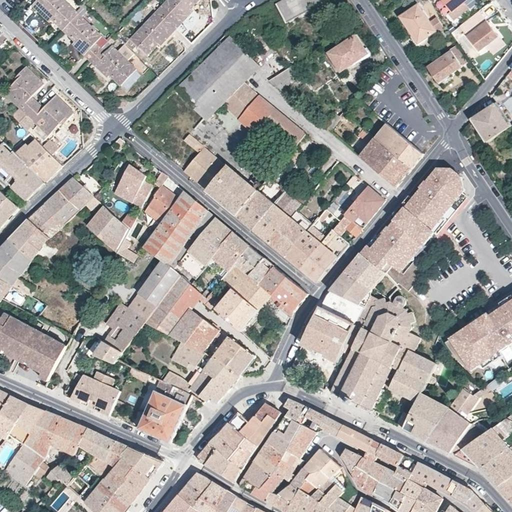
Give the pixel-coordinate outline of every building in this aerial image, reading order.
[(77,12),(64,0),(37,0),(33,5),(50,23),(53,20),(64,31),(80,14),(77,12)] [(192,9),(199,0),(168,0),(159,11),(177,29),(194,11),(192,9)] [(284,18),(316,0),(321,0),(323,4),(331,0),(284,0),(276,4),(284,18)] [(287,24),(323,4),(321,0),(316,0),(284,18),(287,24)] [(467,0),(443,0),(451,10),(453,12),(465,2),(467,0)] [(80,14),(86,7),(84,4),(81,2),(78,5),(81,7),(77,12),(80,14)] [(465,2),(453,12),(451,10),(446,14),(453,22),(470,9),(465,2)] [(444,27),(437,17),(430,21),(419,5),(400,17),(413,36),(416,34),(421,42),(444,27)] [(83,17),(89,10),(86,7),(80,14),(83,17)] [(155,41),(166,29),(172,34),(177,29),(159,11),(131,40),(148,55),(158,44),(155,41)] [(83,17),(80,14),(64,31),(75,41),(80,46),(78,48),(91,61),(109,42),(83,17)] [(480,51),(499,36),(488,22),(468,37),(480,51)] [(161,46),(172,34),(166,29),(155,41),(158,44),(161,46)] [(341,71),(369,52),(356,32),(327,51),(341,71)] [(112,45),(118,38),(115,35),(109,42),(112,45)] [(245,82),(261,66),(234,39),(180,93),(207,120),(222,105),(245,82)] [(138,69),(129,61),(135,54),(125,44),(119,51),(112,45),(109,42),(91,61),(109,77),(111,75),(122,86),(123,85),(137,71),(138,69)] [(451,75),(468,63),(456,45),(450,49),(452,51),(429,67),(438,81),(450,73),(451,75)] [(281,91),(301,77),(292,66),(288,69),(270,81),(281,91)] [(33,98),(46,85),(27,67),(15,80),(16,81),(6,93),(21,108),(28,115),(39,103),(33,98)] [(129,90),(142,76),(137,71),(123,85),(129,90)] [(439,83),(451,75),(450,73),(438,81),(439,83)] [(277,109),(260,95),(255,91),(245,82),(222,105),(239,120),(257,134),(267,122),(277,109)] [(69,120),(75,113),(57,96),(44,108),(39,103),(28,115),(35,122),(50,136),(67,118),(69,120)] [(167,130),(185,112),(173,100),(155,118),(167,130)] [(511,128),(495,104),(472,120),(488,143),(511,128)] [(28,115),(21,108),(13,116),(20,123),(28,115)] [(307,134),(277,109),(267,122),(297,147),(307,134)] [(331,132),(342,118),(337,114),(326,128),(331,132)] [(27,130),(35,122),(28,115),(20,123),(27,130)] [(63,127),(69,120),(67,118),(61,125),(63,127)] [(425,154),(388,124),(376,138),(377,139),(413,169),(425,154)] [(361,135),(366,130),(361,126),(357,131),(361,135)] [(218,141),(214,147),(228,157),(238,144),(218,130),(213,137),(218,141)] [(366,130),(361,135),(360,136),(371,145),(376,138),(366,130)] [(20,156),(37,140),(30,133),(12,148),(20,156)] [(260,191),(229,165),(228,167),(190,135),(185,140),(200,153),(185,172),(239,217),(260,191)] [(413,169),(377,139),(376,138),(371,145),(361,157),(398,188),(413,169)] [(64,166),(37,140),(20,156),(46,182),(64,166)] [(46,182),(20,156),(12,148),(6,142),(0,148),(0,175),(11,186),(28,201),(46,182)] [(148,174),(130,162),(114,192),(143,207),(154,187),(144,181),(148,174)] [(447,200),(453,205),(463,194),(465,191),(462,177),(452,170),(439,169),(428,183),(426,182),(421,188),(423,189),(414,200),(407,207),(406,209),(405,211),(398,219),(389,229),(388,228),(384,234),(385,235),(381,239),(372,250),(366,257),(385,273),(387,275),(399,288),(401,285),(409,292),(411,290),(415,284),(426,270),(415,261),(413,259),(409,256),(410,255),(402,248),(406,242),(415,249),(421,242),(425,245),(435,233),(433,231),(449,211),(442,205),(447,200)] [(166,220),(182,199),(163,186),(169,178),(162,172),(156,184),(161,188),(155,195),(157,197),(149,207),(154,211),(161,216),(166,220)] [(350,188),(358,179),(354,175),(347,185),(350,188)] [(87,204),(95,197),(95,196),(75,178),(61,191),(46,205),(57,215),(66,224),(81,210),(87,204)] [(255,231),(287,191),(271,178),(260,191),(239,217),(255,231)] [(363,230),(387,201),(369,186),(345,215),(363,230)] [(21,208),(0,188),(0,223),(4,227),(21,208)] [(308,198),(309,196),(303,191),(296,199),(287,191),(255,231),(271,243),(292,217),(298,210),(308,198)] [(171,266),(210,212),(187,192),(182,199),(166,220),(147,247),(164,260),(168,263),(171,266)] [(435,233),(437,235),(468,198),(463,194),(453,205),(449,211),(433,231),(435,233)] [(407,207),(414,200),(410,196),(403,204),(407,207)] [(93,211),(102,203),(95,197),(87,204),(90,208),(93,211)] [(442,205),(449,211),(453,205),(447,200),(442,205)] [(51,237),(58,231),(66,224),(57,215),(46,205),(45,205),(39,211),(30,219),(11,240),(33,260),(47,241),(51,237)] [(132,230),(123,222),(105,206),(89,227),(119,254),(122,247),(128,235),(132,230)] [(400,208),(394,215),(398,219),(405,211),(400,208)] [(323,222),(331,212),(327,209),(319,219),(323,222)] [(315,224),(298,210),(292,217),(309,231),(314,226),(315,224)] [(161,216),(154,211),(150,216),(157,222),(161,216)] [(190,252),(217,218),(212,213),(210,212),(171,266),(176,270),(179,265),(180,265),(190,252)] [(134,226),(137,219),(129,213),(123,222),(132,230),(134,226)] [(363,230),(345,215),(334,230),(342,236),(347,229),(358,237),(363,230)] [(288,258),(309,231),(292,217),(271,243),(288,258)] [(235,232),(217,218),(190,252),(180,265),(197,279),(215,258),(235,232)] [(137,238),(141,230),(134,226),(132,230),(128,235),(136,239),(137,238)] [(328,237),(314,226),(309,231),(323,243),(328,237)] [(319,283),(351,244),(342,236),(334,230),(328,237),(323,243),(302,269),(319,283)] [(302,269),(323,243),(309,231),(288,258),(302,269)] [(237,265),(252,246),(235,232),(215,258),(225,266),(217,275),(224,281),(237,265)] [(129,251),(136,239),(128,235),(122,247),(129,251)] [(372,250),(381,239),(377,236),(368,247),(372,250)] [(20,279),(33,260),(11,240),(0,251),(0,277),(14,287),(30,295),(34,287),(20,279)] [(410,255),(415,249),(406,242),(402,248),(410,255)] [(415,249),(419,253),(425,245),(421,242),(415,249)] [(251,276),(267,259),(266,258),(252,246),(237,265),(251,276)] [(366,257),(372,250),(368,247),(362,254),(366,257)] [(414,258),(419,253),(415,249),(410,255),(414,258)] [(366,257),(362,254),(347,273),(374,289),(387,275),(385,273),(366,257)] [(251,276),(261,285),(277,267),(275,265),(267,259),(251,276)] [(159,307),(182,276),(176,270),(171,266),(168,263),(164,260),(140,294),(159,307)] [(295,312),(261,285),(251,276),(237,265),(224,281),(234,289),(224,301),(220,298),(222,296),(218,293),(221,289),(219,287),(212,295),(208,300),(213,305),(215,307),(217,309),(242,332),(270,299),(292,317),(293,316),(295,312)] [(310,294),(277,267),(261,285),(295,312),(310,294)] [(374,289),(347,273),(332,291),(350,300),(360,305),(374,289)] [(221,331),(194,310),(204,296),(203,295),(192,285),(182,276),(159,307),(159,308),(149,320),(147,323),(182,341),(205,353),(221,331)] [(21,290),(14,287),(0,277),(0,297),(4,300),(11,303),(21,290)] [(208,300),(212,295),(207,290),(203,295),(204,297),(208,300)] [(350,300),(332,291),(326,298),(341,305),(336,315),(342,318),(350,300)] [(159,307),(140,294),(131,308),(149,320),(159,308),(159,307)] [(511,294),(487,311),(489,314),(490,313),(492,316),(498,312),(511,302),(511,294)] [(415,352),(422,338),(410,332),(413,327),(412,324),(417,322),(414,312),(409,314),(408,311),(410,309),(409,308),(407,310),(404,308),(406,304),(407,301),(406,299),(405,298),(403,296),(402,296),(398,298),(397,299),(395,304),(392,303),(392,300),(390,300),(390,302),(387,304),(385,299),(379,301),(379,299),(372,296),(366,308),(363,314),(361,318),(348,345),(352,347),(354,348),(349,359),(347,358),(346,359),(348,360),(344,370),(341,369),(340,370),(343,371),(338,382),(335,380),(335,382),(337,383),(334,391),(332,390),(331,392),(333,392),(332,394),(334,394),(334,393),(342,397),(341,398),(343,399),(344,398),(361,406),(360,407),(362,408),(363,407),(370,411),(370,412),(371,413),(372,411),(373,412),(374,411),(373,410),(376,402),(379,403),(380,402),(377,401),(382,391),(384,392),(385,390),(383,389),(387,379),(390,380),(391,379),(388,378),(393,367),(400,370),(410,350),(415,352)] [(348,345),(361,318),(355,315),(352,322),(342,318),(336,315),(341,305),(326,298),(325,299),(303,345),(339,362),(348,345)] [(99,314),(103,306),(93,301),(89,308),(99,314)] [(213,305),(209,301),(206,305),(212,310),(215,307),(213,305)] [(492,316),(490,313),(489,314),(468,328),(475,339),(471,342),(466,335),(463,338),(460,333),(446,343),(457,359),(472,371),(482,364),(501,351),(511,343),(511,302),(498,312),(499,315),(493,319),(492,316)] [(363,314),(366,308),(360,305),(355,315),(361,318),(363,314)] [(147,323),(149,320),(131,308),(122,319),(109,336),(128,349),(136,339),(144,327),(147,323)] [(0,345),(6,349),(7,347),(20,354),(34,361),(33,362),(47,369),(54,354),(53,353),(58,345),(58,341),(54,339),(55,338),(47,334),(47,335),(14,317),(15,317),(7,313),(4,317),(3,319),(0,324),(0,323),(0,345)] [(422,338),(417,322),(412,324),(413,327),(410,332),(422,338)] [(81,341),(86,330),(80,326),(74,337),(81,341)] [(464,331),(466,335),(471,342),(475,339),(468,328),(464,331)] [(128,349),(109,336),(105,341),(124,353),(125,352),(128,349)] [(242,377),(257,357),(231,337),(215,358),(242,377)] [(69,347),(58,341),(58,345),(53,353),(54,354),(47,369),(45,373),(42,377),(50,382),(56,370),(69,347)] [(105,342),(95,356),(116,364),(119,360),(124,353),(105,341),(105,342)] [(195,371),(207,354),(205,353),(182,341),(172,360),(195,371)] [(7,353),(18,358),(20,354),(7,347),(6,349),(5,349),(8,351),(7,353)] [(429,382),(433,375),(438,364),(415,352),(410,350),(400,370),(391,389),(418,402),(423,393),(423,394),(429,382)] [(501,351),(482,364),(485,368),(504,355),(501,351)] [(31,366),(45,373),(47,369),(33,362),(34,361),(20,354),(18,358),(27,364),(28,362),(32,364),(31,366)] [(219,404),(242,377),(215,358),(205,371),(201,377),(194,386),(192,389),(201,396),(209,402),(211,400),(212,398),(219,404)] [(95,401),(107,374),(97,369),(94,377),(85,374),(72,399),(82,403),(85,396),(87,391),(91,393),(92,396),(91,399),(95,401)] [(194,386),(183,378),(171,371),(164,380),(187,390),(190,392),(192,389),(194,386)] [(111,416),(122,390),(113,386),(117,378),(107,374),(95,401),(99,402),(100,400),(103,399),(107,400),(105,405),(102,412),(111,416)] [(172,444),(194,395),(190,392),(187,390),(164,380),(162,379),(140,430),(172,444)] [(491,389),(487,385),(481,390),(474,395),(479,398),(491,389)] [(0,415),(12,396),(0,389),(0,415)] [(465,418),(459,414),(462,410),(468,414),(479,398),(474,395),(465,389),(451,409),(428,441),(456,455),(485,435),(471,425),(472,424),(465,418)] [(428,441),(451,409),(423,394),(423,393),(418,402),(411,415),(404,429),(428,441)] [(11,434),(31,405),(12,396),(0,415),(0,434),(7,439),(11,434)] [(91,399),(88,406),(96,410),(99,402),(95,401),(91,399)] [(308,407),(290,399),(285,406),(292,410),(303,416),(308,407)] [(283,413),(267,404),(256,416),(265,423),(270,414),(278,420),(283,413)] [(25,444),(47,411),(31,405),(11,434),(25,444)] [(308,418),(312,409),(308,407),(303,416),(308,418)] [(345,426),(312,409),(308,418),(312,421),(315,421),(314,423),(326,429),(339,436),(345,426)] [(81,445),(90,428),(64,418),(47,411),(25,444),(7,469),(27,485),(35,474),(44,462),(54,445),(70,452),(65,457),(67,460),(75,455),(81,445)] [(404,429),(411,415),(404,412),(397,426),(404,429)] [(260,446),(268,435),(278,420),(270,414),(265,423),(256,416),(251,423),(240,413),(231,423),(249,438),(260,446)] [(299,422),(288,416),(276,432),(294,443),(304,425),(299,422)] [(510,446),(504,440),(511,433),(511,420),(507,419),(485,435),(456,455),(482,468),(511,448),(511,447),(511,444),(510,446)] [(231,459),(249,438),(231,423),(224,432),(212,443),(220,449),(231,459)] [(318,432),(311,428),(304,425),(294,443),(289,451),(302,458),(309,446),(318,432)] [(375,441),(345,426),(339,436),(369,451),(375,441)] [(108,462),(119,441),(90,428),(81,445),(96,454),(89,463),(103,475),(106,479),(116,467),(108,462)] [(289,451),(294,443),(276,432),(269,443),(286,457),(289,451)] [(252,457),(260,446),(249,438),(231,459),(234,463),(244,470),(252,457)] [(124,456),(131,447),(119,441),(108,462),(116,467),(124,456)] [(383,444),(375,441),(369,451),(379,456),(383,444)] [(207,465),(220,449),(212,443),(197,461),(200,462),(203,463),(207,465)] [(284,460),(286,457),(269,443),(262,453),(280,467),(281,466),(293,474),(297,468),(284,460)] [(401,467),(405,456),(383,444),(379,456),(401,467)] [(151,479),(165,461),(131,447),(124,456),(151,479)] [(333,457),(323,448),(310,463),(306,469),(313,475),(310,480),(320,488),(330,479),(335,475),(343,468),(343,467),(335,459),(333,457)] [(499,487),(511,477),(511,448),(482,468),(499,487)] [(225,475),(234,463),(231,459),(220,449),(207,465),(225,475)] [(365,458),(347,449),(343,456),(348,463),(354,474),(359,466),(365,458)] [(302,458),(289,451),(286,457),(284,460),(297,468),(299,464),(302,458)] [(277,471),(280,467),(262,453),(256,462),(274,476),(277,471)] [(124,456),(116,467),(106,479),(133,503),(151,479),(124,456)] [(420,463),(405,456),(401,467),(415,475),(420,463)] [(359,466),(370,473),(382,481),(388,468),(376,462),(365,458),(359,466)] [(41,479),(50,467),(44,462),(35,474),(41,479)] [(274,492),(285,477),(277,471),(274,476),(256,462),(247,477),(242,483),(242,488),(268,501),(274,492)] [(70,469),(63,463),(58,467),(52,471),(61,479),(69,486),(74,480),(67,473),(70,469)] [(244,470),(234,463),(225,475),(236,483),(244,470)] [(449,492),(454,481),(420,463),(415,475),(429,482),(449,492)] [(289,481),(293,474),(281,466),(280,467),(277,471),(285,477),(289,481)] [(370,473),(359,466),(354,474),(356,479),(363,489),(370,473)] [(426,488),(397,473),(388,468),(382,481),(399,490),(409,496),(420,501),(426,488)] [(313,475),(306,469),(304,471),(299,477),(294,483),(293,485),(290,487),(298,494),(310,480),(313,475)] [(61,479),(52,471),(47,477),(50,481),(56,486),(61,479)] [(90,479),(81,472),(79,475),(87,482),(90,479)] [(205,496),(215,482),(208,478),(199,473),(191,483),(205,496)] [(382,481),(370,473),(363,489),(375,495),(382,481)] [(106,479),(103,475),(92,488),(118,511),(125,511),(133,503),(106,479)] [(347,489),(335,475),(330,479),(337,485),(339,484),(346,491),(347,489)] [(511,477),(499,487),(511,501),(511,477)] [(339,484),(337,485),(330,479),(320,488),(314,495),(323,502),(330,508),(346,491),(339,484)] [(288,511),(300,511),(314,495),(320,488),(310,480),(298,494),(288,511)] [(399,490),(382,481),(375,495),(392,503),(399,490)] [(478,511),(486,505),(473,491),(454,481),(449,492),(471,504),(477,511),(478,511)] [(220,501),(226,489),(215,482),(205,496),(197,508),(203,511),(220,511),(225,505),(220,501)] [(197,508),(205,496),(191,483),(181,495),(197,508)] [(358,509),(363,497),(360,495),(358,494),(353,489),(351,485),(347,489),(346,491),(330,508),(327,511),(347,511),(352,504),(358,509)] [(118,511),(92,488),(92,487),(81,498),(95,511),(118,511)] [(298,494),(290,487),(280,495),(274,504),(288,511),(298,494)] [(437,511),(444,499),(426,488),(420,501),(413,511),(437,511)] [(231,511),(239,497),(226,489),(220,501),(225,505),(220,511),(231,511)] [(399,490),(392,503),(401,510),(409,496),(399,490)] [(203,511),(197,508),(181,495),(166,511),(203,511)] [(313,511),(323,502),(314,495),(300,511),(313,511)] [(413,511),(420,501),(409,496),(401,510),(403,511),(413,511)] [(244,511),(246,508),(249,503),(239,497),(231,511),(244,511)] [(371,511),(376,503),(363,497),(358,509),(356,511),(371,511)] [(327,511),(330,508),(323,502),(313,511),(327,511)] [(257,511),(259,508),(249,503),(246,508),(244,511),(257,511)] [(387,511),(389,510),(376,503),(371,511),(387,511)]
